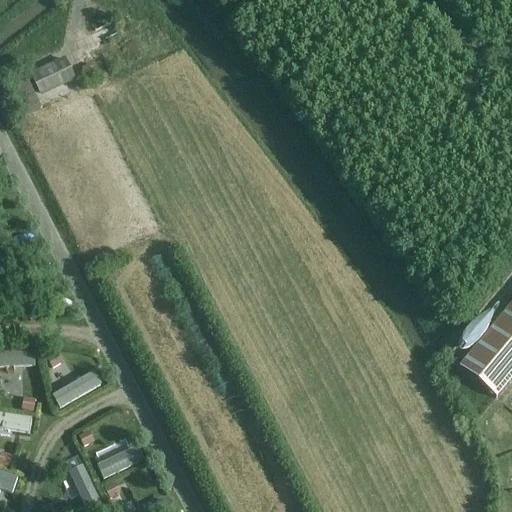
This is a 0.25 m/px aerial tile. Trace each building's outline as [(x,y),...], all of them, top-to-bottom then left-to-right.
[(63,61),(52,66),(31,76),(39,94),(72,79),(63,61)] [(496,398),(511,379),(511,306),(461,369),(496,398)] [(0,368),(33,368),(32,351),(0,352),(0,368)] [(53,355),(46,359),(52,370),(59,365),(53,355)] [(100,387),(92,372),(49,395),(57,410),(100,387)] [(22,402),(21,411),(32,413),(33,404),(22,402)] [(0,430),(28,435),(30,419),(0,414),(0,430)] [(86,435),(78,439),(83,449),(91,445),(86,435)] [(142,463),(135,448),(96,466),(103,481),(142,463)] [(0,457),(0,466),(7,469),(9,460),(0,457)] [(90,511),(101,507),(82,466),(69,472),(86,511),(90,511)] [(16,479),(0,472),(0,491),(11,495),(16,479)] [(112,486),(104,490),(109,500),(117,496),(112,486)] [(173,511),(167,499),(142,511),(173,511)]
